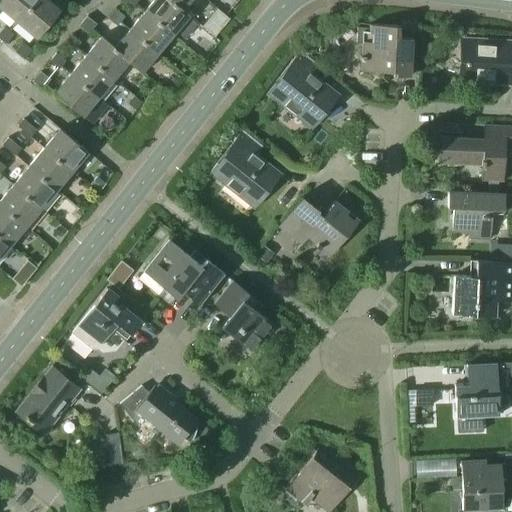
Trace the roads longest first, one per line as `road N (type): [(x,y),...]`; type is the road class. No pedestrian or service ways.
road 1 (tertiary): [(294,0),(21,333)]
road 2 (residential): [(353,349),(353,312),(384,267),(392,130),(418,108),(511,112)]
road 3 (residential): [(97,511),(220,478),(258,437)]
road 4 (residential): [(353,349),(384,382),(393,511)]
road 5 (residential): [(258,437),(316,363),(353,349)]
road 6 (residential): [(258,437),(158,356)]
